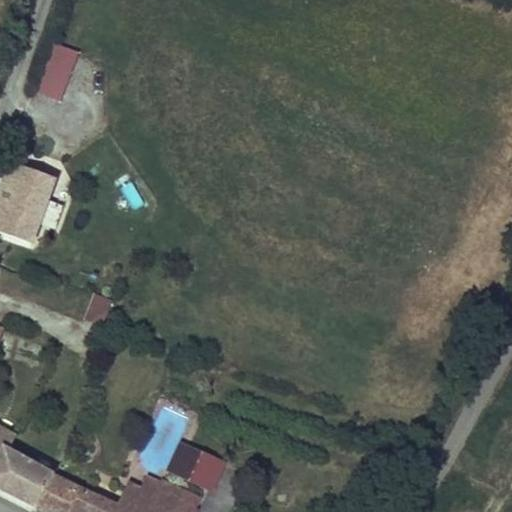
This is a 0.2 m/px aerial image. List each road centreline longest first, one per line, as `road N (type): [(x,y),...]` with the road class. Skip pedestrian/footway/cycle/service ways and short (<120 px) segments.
road 1 (unclassified): [(405,511),(511,341)]
road 2 (unknown): [(0,126),(55,0)]
